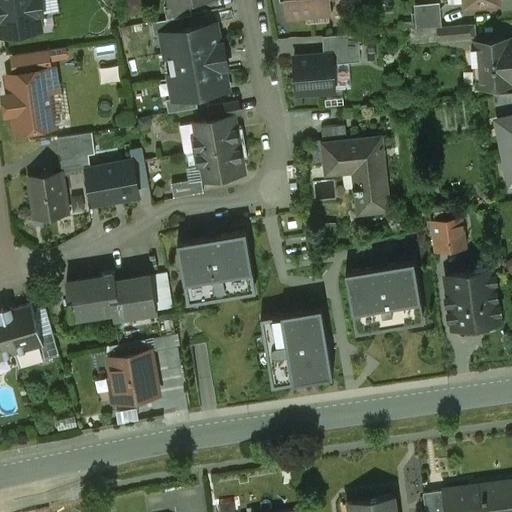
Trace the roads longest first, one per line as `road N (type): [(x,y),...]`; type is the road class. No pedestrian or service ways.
road 1 (tertiary): [(511,390),(0,479)]
road 2 (residential): [(12,278),(154,220),(281,191),(249,0)]
